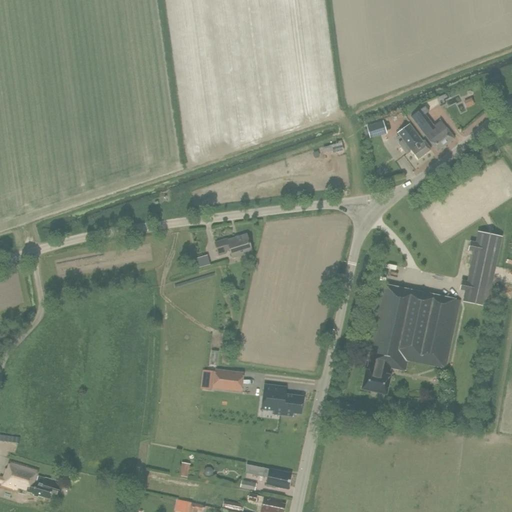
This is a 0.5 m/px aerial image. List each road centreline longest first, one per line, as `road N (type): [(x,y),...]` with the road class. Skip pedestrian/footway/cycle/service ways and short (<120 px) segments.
road 1 (tertiary): [(0,263),(194,220),(366,206)]
road 2 (residential): [(294,511),(366,206)]
road 3 (tertiary): [(366,206),(398,196),(511,107)]
